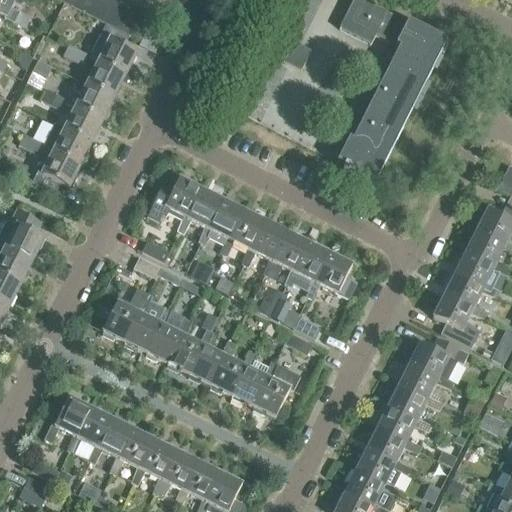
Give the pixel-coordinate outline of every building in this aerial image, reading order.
[(67,0),(64,7),(76,13),(82,0),(67,0)] [(82,0),(76,13),(89,20),(98,0),(82,0)] [(101,26),(111,5),(101,0),(98,0),(89,20),(101,26)] [(348,144),(336,166),(344,170),(343,172),(348,175),(349,173),(376,186),(446,46),(354,0),(338,33),(369,49),(374,40),(399,53),(352,146),(348,144)] [(113,32),(124,11),(111,5),(101,26),(105,28),(113,32)] [(126,39),(137,18),(124,11),(113,32),(126,39)] [(9,12),(4,22),(14,27),(19,17),(9,12)] [(30,22),(19,17),(14,27),(24,32),(30,22)] [(139,45),(150,25),(137,18),(126,39),(129,40),(139,45)] [(99,67),(124,80),(136,57),(123,51),(129,40),(126,39),(113,32),(105,28),(99,38),(89,60),(89,62),(99,67)] [(301,75),(310,55),(292,46),(282,66),(301,75)] [(69,50),(68,51),(64,60),(74,65),(79,55),(69,50)] [(79,55),(74,65),(84,70),(89,62),(89,60),(79,55)] [(49,70),(37,64),(30,78),(42,84),(49,70)] [(113,102),(124,80),(99,67),(88,89),(113,102)] [(102,125),(113,102),(88,89),(80,86),(76,95),(83,98),(76,112),(102,125)] [(41,104),(51,110),(57,99),(46,94),(46,95),(41,104)] [(57,99),(51,110),(61,115),(66,106),(67,104),(57,99)] [(76,112),(65,134),(90,147),(102,125),(76,112)] [(79,169),(90,147),(56,130),(51,139),(60,144),(54,156),(79,169)] [(18,149),(28,154),(34,144),(24,139),(18,149)] [(44,149),(34,144),(28,154),(39,159),(44,149)] [(47,153),(31,187),(55,198),(60,188),(71,193),(77,182),(73,180),(79,169),(54,156),(47,153)] [(511,171),(508,170),(497,193),(507,198),(511,189),(511,171)] [(170,195),(160,190),(152,206),(153,206),(152,209),(151,208),(144,220),(155,226),(158,220),(162,222),(165,217),(178,224),(179,220),(183,222),(198,193),(199,190),(189,186),(188,188),(176,182),(170,195)] [(175,236),(176,236),(182,239),(189,225),(202,232),(207,234),(221,205),(222,202),(212,197),(211,200),(198,193),(183,222),(179,220),(178,224),(175,236)] [(232,210),(221,205),(207,234),(202,232),(197,247),(204,251),(208,244),(222,251),(224,243),(229,245),(243,216),(245,213),(234,208),(232,210)] [(476,236),(504,251),(502,255),(511,258),(511,241),(509,240),(511,233),(511,207),(510,212),(505,209),(500,220),(487,213),(485,215),(483,214),(478,225),(481,226),(476,236)] [(0,249),(5,252),(31,265),(43,242),(35,238),(40,228),(13,215),(8,226),(4,223),(0,231),(0,249)] [(255,222),(243,216),(229,245),(224,243),(222,251),(220,258),(227,261),(234,248),(245,254),(250,256),(264,226),(265,224),(256,219),(255,222)] [(275,232),(264,226),(250,256),(245,254),(241,269),(247,272),(255,258),(266,264),(271,267),(286,237),(287,235),(276,230),(275,232)] [(504,251),(476,236),(473,235),(467,246),(470,247),(464,258),(493,273),(491,276),(506,281),(509,274),(496,267),(502,255),(504,251)] [(271,267),(266,264),(261,279),(273,285),(280,272),(288,276),(293,278),(308,248),(309,246),(298,241),(297,243),(286,237),(271,267)] [(164,268),(169,256),(147,245),(142,256),(164,268)] [(318,254),(308,248),(293,278),(288,276),(284,290),(290,293),(297,281),(310,287),(314,289),(328,259),(330,256),(320,251),(318,254)] [(5,252),(0,262),(0,277),(20,288),(31,265),(5,252)] [(493,273),(464,258),(462,257),(457,267),(459,269),(454,279),(482,294),(480,297),(495,303),(499,296),(492,292),(498,279),(491,276),(493,273)] [(310,287),(306,302),(312,305),(319,291),(337,300),(347,305),(355,288),(346,283),(353,268),(341,262),(339,265),(328,259),(314,289),(310,287)] [(158,280),(161,272),(139,261),(133,273),(156,284),(158,280)] [(191,281),(206,289),(211,278),(196,271),(191,281)] [(161,272),(158,280),(179,291),(183,283),(161,272)] [(20,288),(0,277),(0,306),(8,310),(20,288)] [(484,324),(485,323),(488,317),(474,310),(480,297),(482,294),(454,279),(451,278),(446,288),(449,289),(443,301),(472,316),(470,319),(484,324)] [(183,283),(179,291),(201,302),(205,294),(183,283)] [(112,341),(121,346),(137,318),(141,320),(146,304),(148,299),(137,293),(129,307),(118,301),(99,338),(110,344),(112,341)] [(161,306),(169,310),(175,299),(167,295),(161,306)] [(472,316),(443,301),(440,300),(435,309),(438,311),(432,322),(445,328),(440,338),(470,354),(479,336),(467,325),(470,319),(472,316)] [(257,315),(268,320),(275,306),(264,301),(257,315)] [(276,309),(270,321),(281,327),(288,313),(290,309),(279,303),(276,309)] [(0,326),(8,310),(0,306),(0,326)] [(134,353),(144,358),(159,328),(164,331),(169,316),(162,312),(154,326),(141,320),(137,318),(121,346),(120,349),(133,355),(134,353)] [(320,332),(298,321),(292,332),(314,343),(320,332)] [(164,331),(159,328),(144,358),(143,360),(155,366),(156,364),(166,369),(181,340),(185,342),(190,326),(184,323),(177,337),(164,331)] [(268,328),(263,339),(269,342),(275,332),(268,328)] [(212,337),(209,336),(205,334),(198,348),(185,342),(181,340),(166,369),(165,371),(176,377),(177,374),(188,379),(202,350),(206,352),(212,337)] [(312,349),(290,337),(284,348),(306,360),(312,349)] [(414,361),(409,371),(437,386),(435,389),(450,394),(453,387),(446,384),(455,366),(462,370),(467,359),(437,344),(432,354),(420,347),(419,349),(416,348),(410,359),(414,361)] [(202,350),(188,379),(187,382),(198,387),(199,385),(209,390),(223,361),(229,363),(234,348),(227,345),(219,359),(206,352),(202,350)] [(497,354),(491,365),(502,371),(508,360),(497,354)] [(221,396),(231,401),(245,372),(250,374),(255,359),(249,356),(241,370),(229,363),(223,361),(209,390),(208,393),(219,398),(221,396)] [(245,372),(231,401),(230,404),(240,409),(241,406),(252,412),(266,382),(272,385),(277,370),(270,367),(263,381),(250,374),(245,372)] [(252,412),(250,414),(263,421),(265,418),(275,423),(290,394),(292,395),(299,381),(277,370),(272,385),(266,382),(252,412)] [(437,386),(409,371),(406,370),(400,381),(403,382),(398,393),(426,407),(424,411),(439,416),(443,409),(428,402),(435,389),(437,386)] [(392,403),(386,414),(415,429),(413,432),(428,437),(432,431),(417,423),(424,411),(426,407),(398,393),(395,391),(390,401),(392,403)] [(485,408),(490,398),(479,393),(474,403),(485,408)] [(495,399),(489,410),(500,415),(505,404),(495,399)] [(485,408),(474,403),(472,402),(465,414),(478,421),(485,408)] [(90,414),(91,412),(79,406),(78,408),(69,403),(55,431),(52,430),(44,445),(51,449),(59,435),(70,440),(75,443),(90,414)] [(386,414),(384,413),(378,423),(381,424),(375,437),(403,451),(402,454),(417,459),(421,452),(406,445),(413,432),(415,429),(386,414)] [(65,456),(68,457),(74,460),(81,445),(92,451),(97,453),(111,425),(112,423),(103,418),(101,420),(90,414),(75,443),(70,440),(65,456)] [(495,425),(484,420),(479,433),(489,437),(495,425)] [(87,467),(89,468),(94,471),(102,456),(114,462),(119,465),(133,436),(135,434),(124,428),(122,431),(111,425),(97,453),(92,451),(87,467)] [(370,446),(365,457),(393,472),(391,474),(407,480),(410,474),(395,466),(402,454),(403,451),(375,437),(372,435),(368,444),(370,446)] [(143,441),(133,436),(119,465),(114,462),(109,478),(116,482),(124,467),(136,474),(139,475),(154,447),(155,444),(144,439),(143,441)] [(445,456),(457,462),(462,452),(450,445),(445,456)] [(165,452),(154,447),(139,475),(136,474),(131,489),(137,493),(145,478),(156,484),(161,486),(176,457),(177,456),(166,450),(165,452)] [(360,467),(354,479),(382,494),(381,496),(396,501),(400,495),(385,487),(391,474),(393,472),(365,457),(362,455),(356,466),(360,467)] [(442,456),(437,465),(451,473),(456,463),(442,456)] [(156,484),(151,499),(160,504),(169,490),(178,494),(183,497),(197,468),(198,466),(187,460),(186,462),(176,457),(161,486),(156,484)] [(31,476),(40,481),(53,487),(56,481),(58,476),(36,465),(31,476)] [(207,474),(197,468),(183,497),(178,494),(172,511),(175,511),(180,511),(187,499),(199,505),(204,507),(219,479),(220,477),(209,471),(207,474)] [(511,481),(504,495),(503,496),(511,501),(511,471),(500,468),(497,474),(511,481)] [(56,481),(53,487),(64,493),(70,481),(59,475),(58,476),(56,481)] [(382,494),(354,479),(351,477),(346,487),(348,489),(343,500),(365,511),(379,511),(374,509),(381,496),(382,494)] [(229,484),(219,479),(204,507),(199,505),(196,511),(242,511),(244,510),(233,504),(242,488),(230,482),(229,484)] [(23,492),(45,504),(51,492),(28,481),(23,492)] [(9,484),(5,493),(15,498),(19,489),(9,484)] [(463,490),(451,485),(445,497),(457,503),(463,490)] [(84,486),(78,500),(96,509),(102,495),(84,486)] [(511,511),(511,501),(503,496),(504,495),(490,488),(486,495),(493,499),(486,511),(511,511)] [(434,505),(440,495),(432,491),(427,501),(434,505)] [(102,499),(97,508),(104,511),(106,511),(107,511),(103,500),(102,499)] [(365,511),(343,500),(340,499),(335,509),(338,510),(336,511),(365,511)]
